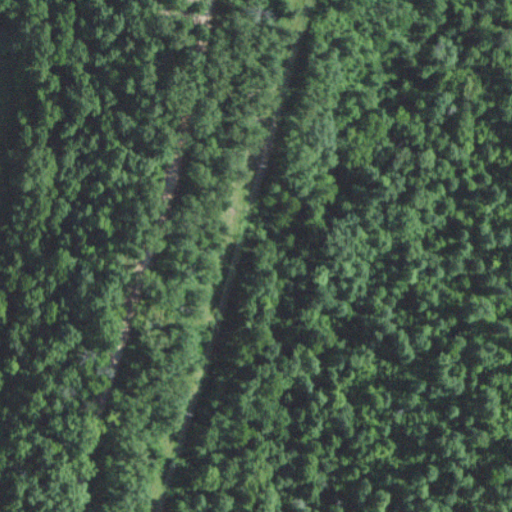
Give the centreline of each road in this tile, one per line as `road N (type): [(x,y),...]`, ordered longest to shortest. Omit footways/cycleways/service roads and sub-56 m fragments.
road 1 (residential): [(85,511),(214,0)]
road 2 (residential): [(123,365),(105,373),(82,368),(60,301),(19,282),(0,286)]
